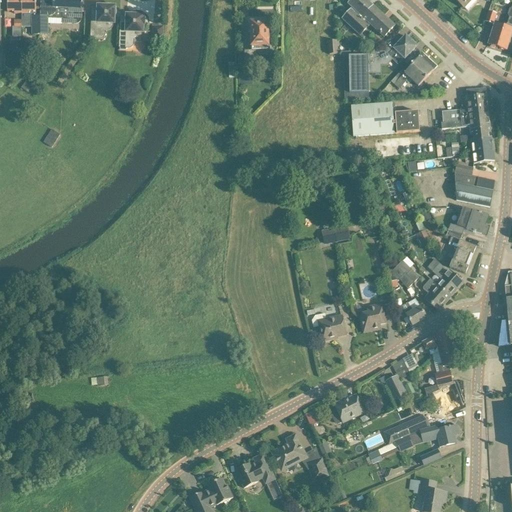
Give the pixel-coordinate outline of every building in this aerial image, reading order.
[(14,14),(22,14),(21,0),(7,0),(7,12),(14,12),(14,14)] [(34,16),(34,12),(36,12),(35,0),(21,0),(22,14),(22,20),(22,23),(32,23),(32,26),(32,35),(39,35),(39,16),(34,16)] [(82,0),(40,0),(40,16),(39,16),(39,35),(48,35),(47,18),(62,18),(62,23),(73,24),(74,16),(82,17),(82,0)] [(351,10),(342,19),(349,26),(353,29),(355,32),(359,35),(369,25),(383,39),(388,34),(395,26),(376,9),(374,7),(366,0),(351,0),(347,4),(356,11),(354,13),(351,10)] [(455,0),(464,8),(464,7),(467,11),(477,0),(487,0),(489,2),(490,0),(455,0)] [(112,7),(112,6),(111,5),(109,5),(108,5),(106,6),(106,7),(98,7),(98,9),(91,8),(90,39),(100,40),(101,40),(102,39),(103,39),(103,38),(104,38),(104,37),(105,36),(105,35),(105,31),(104,31),(104,27),(106,27),(106,23),(114,23),(114,15),(115,15),(116,14),(116,12),(116,11),(116,9),(114,9),(114,7),(112,7)] [(497,14),(488,11),(485,22),(493,25),(497,14)] [(143,16),(141,16),(141,15),(139,14),(138,14),(136,14),(135,15),(135,16),(127,16),(127,23),(120,23),(119,48),(129,49),(131,48),(133,47),(134,44),(134,32),(142,32),(143,25),(144,25),(145,20),(143,20),(143,16)] [(511,30),(511,18),(509,18),(506,28),(495,25),(489,45),(506,51),(511,31),(511,30)] [(267,55),(272,52),(272,48),(268,45),(267,23),(251,23),(252,29),(251,29),(251,40),(252,40),(252,50),(244,51),(244,66),(252,66),(252,56),(267,55)] [(153,41),(163,41),(163,27),(153,27),(153,41)] [(387,65),(392,60),(393,62),(398,67),(417,47),(406,37),(395,48),(390,43),(384,50),(354,52),(354,51),(343,51),(345,101),(369,99),(368,66),(387,65)] [(336,41),(328,42),(330,55),(337,54),(336,41)] [(409,85),(412,82),(418,87),(437,67),(423,54),(404,75),(401,72),(391,82),(399,90),(407,82),(409,85)] [(33,71),(21,89),(29,93),(36,82),(44,87),(48,81),(33,71)] [(441,124),(442,130),(490,125),(487,96),(466,97),(467,103),(462,103),(462,110),(459,111),(442,113),(443,124),(441,124)] [(395,114),(393,114),(392,104),(351,107),(353,137),(419,132),(418,112),(395,114)] [(461,144),(472,142),(492,140),(490,125),(470,127),(471,136),(460,137),(461,144)] [(52,148),(60,135),(51,130),(43,143),(52,148)] [(482,151),(493,150),(492,140),(472,142),(473,155),(483,155),(482,151)] [(447,158),(454,157),(460,157),(459,144),(452,145),(453,152),(447,153),(447,158)] [(485,164),(495,163),(493,150),(482,151),(483,155),(473,155),(465,156),(466,163),(474,162),(475,165),(485,164)] [(473,169),(457,166),(456,173),(472,176),(473,169)] [(479,179),(469,177),(455,174),(456,201),(480,206),(490,208),(493,192),(477,189),(479,179)] [(451,224),(448,231),(462,236),(464,229),(467,230),(473,232),(473,233),(475,233),(481,235),(484,225),(486,221),(485,221),(487,216),(487,215),(479,213),(473,211),(473,212),(464,209),(458,226),(451,224)] [(424,222),(431,219),(428,210),(420,213),(424,222)] [(333,229),(336,243),(349,240),(347,226),(333,229)] [(324,245),(336,243),(333,229),(321,231),(324,245)] [(417,235),(422,247),(431,243),(425,231),(417,235)] [(460,241),(462,236),(448,231),(446,236),(451,238),(448,245),(457,249),(453,261),(452,261),(449,268),(465,275),(468,267),(466,266),(468,260),(471,254),(473,255),(476,248),(460,241)] [(407,275),(414,282),(419,278),(403,261),(393,271),(393,270),(389,271),(391,282),(400,280),(407,275)] [(463,283),(455,276),(449,271),(449,272),(440,264),(433,272),(442,280),(437,285),(450,297),(463,283)] [(408,289),(414,282),(407,275),(400,280),(408,289)] [(438,311),(450,297),(437,285),(425,300),(438,311)] [(426,318),(421,309),(420,308),(413,312),(408,304),(402,308),(407,316),(406,316),(413,326),(426,318)] [(387,323),(385,314),(383,305),(367,308),(368,314),(359,316),(363,333),(380,330),(379,325),(387,323)] [(332,339),(346,336),(342,317),(326,320),(325,314),(315,316),(312,321),(313,328),(319,327),(321,332),(323,342),(332,340),(332,339)] [(499,344),(499,347),(511,345),(511,315),(508,316),(508,318),(508,320),(508,321),(508,323),(503,324),(503,323),(502,323),(500,336),(499,342),(499,344)] [(439,353),(456,348),(451,329),(434,333),(435,336),(422,343),(426,350),(437,347),(439,353)] [(448,365),(459,363),(456,348),(439,353),(439,354),(433,355),(438,374),(434,374),(437,386),(425,389),(427,397),(438,391),(438,388),(453,384),(448,365)] [(410,375),(408,368),(403,360),(392,366),(397,376),(396,376),(400,380),(410,375)] [(408,368),(410,375),(411,377),(419,369),(416,363),(408,368)] [(408,396),(400,380),(396,376),(385,382),(395,403),(398,401),(400,405),(409,401),(407,397),(408,396)] [(108,377),(97,377),(98,385),(108,385),(108,377)] [(463,410),(458,398),(454,386),(428,397),(419,401),(422,407),(431,404),(432,407),(434,406),(437,415),(442,413),(444,417),(450,415),(463,410)] [(365,414),(356,396),(355,395),(334,405),(337,412),(333,414),(332,417),(335,423),(338,425),(342,423),(343,425),(365,414)] [(306,416),(311,429),(319,426),(314,413),(306,416)] [(408,423),(413,434),(427,428),(422,417),(408,423)] [(406,426),(393,431),(397,439),(409,434),(406,426)] [(441,447),(446,446),(455,444),(453,436),(459,435),(457,426),(450,427),(448,427),(449,428),(438,431),(437,427),(420,431),(422,440),(423,441),(428,440),(429,443),(439,440),(441,447)] [(307,458),(300,445),(295,436),(287,440),(289,445),(273,453),(279,465),(280,464),(284,470),(307,458)] [(409,436),(369,455),(373,465),(383,461),(382,459),(400,451),(401,453),(414,447),(409,436)] [(420,458),(423,466),(441,458),(438,451),(420,458)] [(275,480),(268,464),(264,455),(254,459),(256,464),(251,466),(250,464),(236,471),(244,489),(258,482),(258,481),(263,479),(265,485),(275,480)] [(321,460),(308,465),(314,481),(327,475),(321,460)] [(388,477),(384,479),(386,482),(405,474),(402,467),(393,470),(391,469),(390,472),(389,473),(388,477)] [(233,498),(231,495),(227,486),(226,486),(222,479),(208,486),(210,490),(190,499),(195,511),(211,511),(209,507),(220,502),(221,504),(233,498)] [(436,483),(426,482),(421,481),(421,482),(419,490),(419,496),(425,496),(422,511),(439,511),(441,502),(445,503),(446,493),(435,492),(436,483)]
